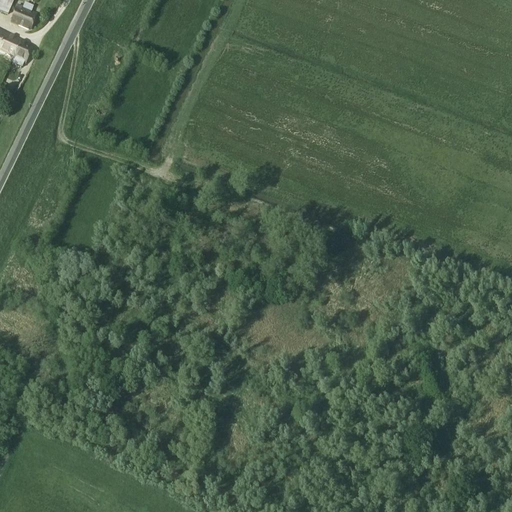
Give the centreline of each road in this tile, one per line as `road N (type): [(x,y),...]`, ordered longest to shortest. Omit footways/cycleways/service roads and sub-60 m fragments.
road 1 (track): [(192,186),(160,175),(241,0)]
road 2 (track): [(160,175),(60,139),(72,36)]
road 3 (unclassified): [(0,184),(90,0)]
